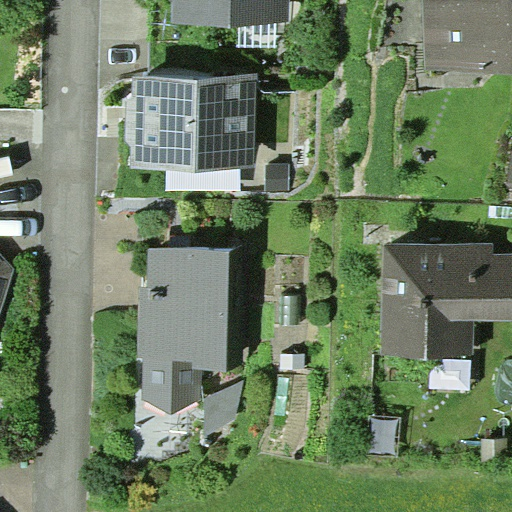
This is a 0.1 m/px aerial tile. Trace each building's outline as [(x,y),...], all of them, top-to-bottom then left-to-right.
[(288,0),(170,0),(172,2),(172,22),(238,22),(276,23),(288,22),(288,0)] [(511,0),(422,0),(425,73),(511,69),(511,0)] [(276,47),(276,23),(238,22),(238,46),(276,47)] [(254,78),(133,78),(133,166),(254,166),(254,78)] [(290,164),(266,164),(266,191),(290,191),(290,164)] [(495,242),(384,243),(382,354),(474,355),(473,319),(511,318),(511,252),(495,253),(495,242)] [(137,357),(141,357),(141,383),(143,383),(142,399),(170,413),(202,398),(201,368),(226,369),(241,363),(244,243),(229,248),(148,247),(147,284),(139,284),(137,357)] [(0,315),(14,268),(0,252),(0,315)]
